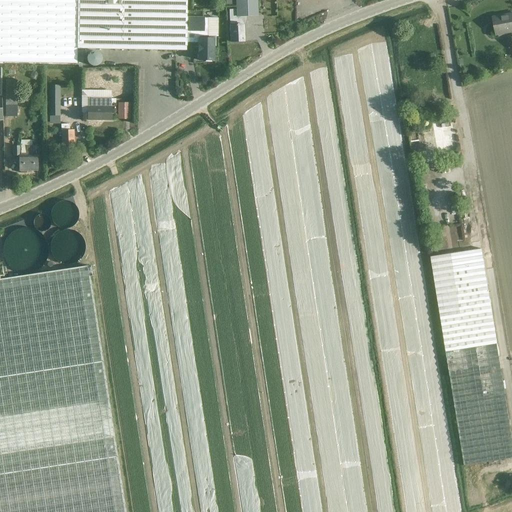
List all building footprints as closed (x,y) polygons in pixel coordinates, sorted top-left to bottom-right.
[(0,0),(0,62),(77,64),(77,50),(77,0),(0,0)] [(77,0),(77,49),(124,50),(124,46),(148,46),(148,50),(184,51),(185,0),(77,0)] [(230,25),(231,42),(244,42),(244,24),(245,17),(258,16),(257,0),(235,0),(236,17),(237,17),(237,19),(229,20),(229,25),(230,25)] [(511,13),(493,18),(496,35),(511,32),(511,13)] [(187,16),(186,29),(200,30),(200,37),(199,37),(199,43),(198,43),(198,52),(199,52),(198,59),(205,59),(205,61),(212,61),(211,59),(213,59),(213,45),(215,45),(216,35),(217,35),(217,17),(187,16)] [(87,58),(86,59),(87,60),(87,61),(87,62),(88,63),(88,64),(89,65),(90,65),(91,66),(92,66),(93,66),(94,66),(95,66),(96,66),(97,66),(98,65),(99,65),(100,64),(100,63),(101,62),(101,61),(102,60),(102,59),(102,58),(102,57),(101,56),(101,55),(100,54),(99,53),(98,52),(97,52),(96,51),(95,51),(94,51),(93,51),(92,52),(91,52),(90,53),(89,53),(88,54),(88,55),(87,56),(87,57),(87,58)] [(331,92),(331,88),(329,83),(327,79),(325,77),(321,74),(318,72),(314,71),(310,71),(305,72),(302,73),(298,75),(295,78),(293,81),(291,85),(290,88),(290,92),(290,96),(291,99),(293,103),(296,106),(299,109),(302,111),(306,112),(311,112),(315,112),(319,111),(322,109),(325,106),(328,103),(330,99),(331,96),(331,92)] [(131,73),(113,72),(113,91),(131,91),(131,73)] [(17,117),(17,80),(6,80),(6,117),(17,117)] [(60,116),(60,86),(49,86),(49,116),(60,116)] [(283,101),(283,100),(283,98),(282,94),(279,90),(277,89),(275,87),(273,86),(269,86),(266,86),(263,87),(261,88),(258,90),(256,92),(255,95),(254,98),(254,100),(254,103),(255,105),(256,108),(258,111),(260,113),(263,114),(265,114),(268,115),(271,115),(274,114),(276,112),(278,111),(280,109),(282,106),(283,104),(283,101)] [(111,121),(111,98),(88,98),(88,120),(111,121)] [(251,114),(251,113),(251,109),(249,106),(247,104),(245,103),(243,103),(241,102),(239,103),(236,103),(233,106),(231,109),(230,111),(230,113),(230,115),(231,117),(233,120),(234,122),(236,123),(238,123),(241,124),(244,123),(245,123),(248,121),(249,120),(251,118),(251,115),(251,114)] [(118,103),(118,119),(131,119),(131,103),(118,103)] [(61,124),(62,151),(74,151),(74,130),(69,130),(69,124),(61,124)] [(210,152),(210,148),(209,145),(207,142),(205,139),(202,137),(199,135),(194,134),(193,134),(190,134),(186,135),(183,137),(180,139),(178,142),(176,145),(175,148),(174,152),(175,156),(176,159),(177,162),(180,165),(182,167),(185,169),(187,169),(192,170),(194,170),(199,169),(202,167),(205,165),(207,162),(209,159),(210,156),(210,152)] [(36,146),(32,146),(32,140),(20,141),(21,146),(12,146),(12,156),(19,155),(19,171),(21,171),(21,173),(27,173),(27,171),(37,171),(37,154),(36,154),(36,146)] [(80,213),(80,212),(79,208),(79,206),(77,204),(74,202),(72,201),(69,201),(67,201),(64,202),(61,204),(59,205),(58,208),(57,211),(57,214),(58,216),(60,220),(62,222),(64,223),(68,224),(70,224),(73,223),(76,221),(78,219),(79,217),(80,213)] [(52,220),(51,217),(50,215),(48,213),(45,212),(42,212),(39,214),(38,216),(37,219),(37,220),(37,222),(38,225),(40,226),(43,227),(47,227),(49,226),(51,223),(52,220)] [(33,228),(33,227),(33,225),(32,224),(30,222),(28,222),(27,222),(24,223),(23,225),(23,227),(23,229),(24,231),(25,232),(27,233),(30,232),(31,231),(33,230),(33,228)] [(440,229),(442,245),(464,242),(462,226),(440,229)] [(511,457),(511,436),(482,249),(431,257),(464,465),(511,457)] [(0,511),(125,511),(88,266),(0,279),(0,278),(0,511)] [(132,511),(129,492),(123,493),(125,511),(132,511)] [(435,511),(436,510),(435,507),(434,504),(432,502),(430,501),(427,499),(424,498),(422,498),(419,498),(416,499),(413,500),(411,502),(409,504),(408,507),(407,510),(406,511),(435,511)]
